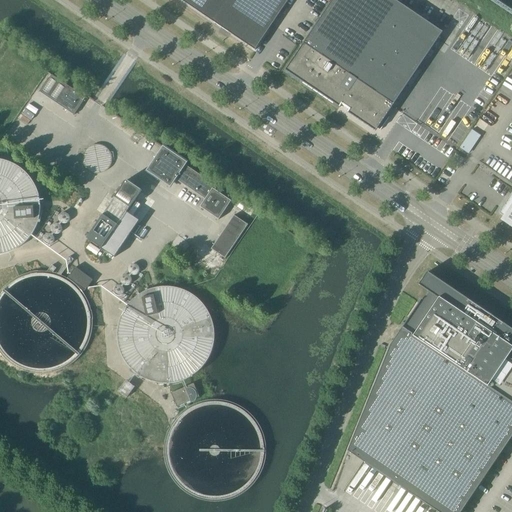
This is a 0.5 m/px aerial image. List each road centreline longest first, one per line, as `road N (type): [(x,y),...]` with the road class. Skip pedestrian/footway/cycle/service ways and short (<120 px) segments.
road 1 (tertiary): [(430,223),(99,0)]
road 2 (residential): [(305,511),(385,307),(430,223)]
